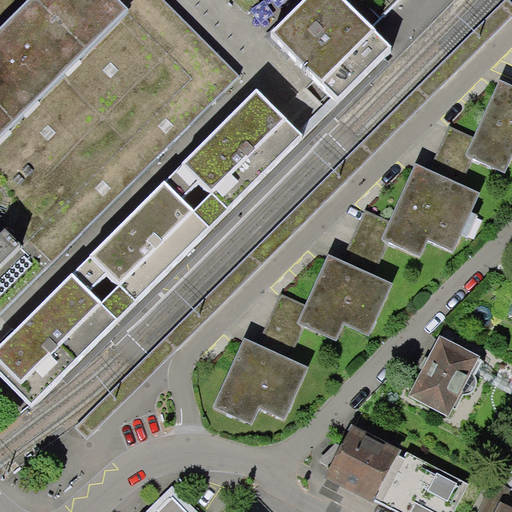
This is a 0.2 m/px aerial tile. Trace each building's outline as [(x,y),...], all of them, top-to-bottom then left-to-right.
[(169,0),(0,0),(0,311),(242,72),(169,0)] [(302,0),(260,44),(329,114),(381,59),(364,41),(405,0),(302,0)] [(505,27),(511,20),(511,8),(505,1),(345,159),(72,430),(86,443),(359,172),(505,27)] [(511,165),(511,95),(492,87),(470,138),(448,128),(426,177),(409,170),(386,222),(363,212),(338,269),(322,262),(302,308),(279,299),(255,354),(241,348),(212,415),(247,430),(253,415),(282,427),(306,372),(289,365),(301,336),(333,350),(340,333),(368,345),(392,290),(374,282),(386,253),(418,267),(425,250),(453,262),(480,200),(460,191),(471,168),(500,181),(507,164),(511,165)] [(303,136),(257,89),(0,345),(0,373),(33,406),(303,136)] [(476,366),(437,344),(407,398),(446,420),(476,366)] [(399,461),(350,435),(324,484),(377,511),(410,511),(413,508),(420,511),(453,511),(466,488),(403,455),(399,461)] [(511,468),(509,466),(499,484),(511,490),(511,468)] [(511,511),(511,490),(499,484),(493,481),(476,511),(511,511)] [(196,511),(174,489),(150,511),(196,511)]
